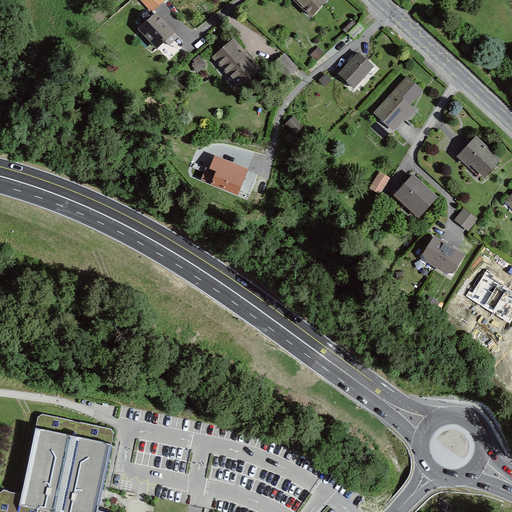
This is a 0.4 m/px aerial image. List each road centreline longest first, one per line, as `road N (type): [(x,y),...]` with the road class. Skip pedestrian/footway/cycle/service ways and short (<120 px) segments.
road 1 (primary): [(0,176),(162,245),(363,385)]
road 2 (tertiary): [(511,123),(376,0)]
